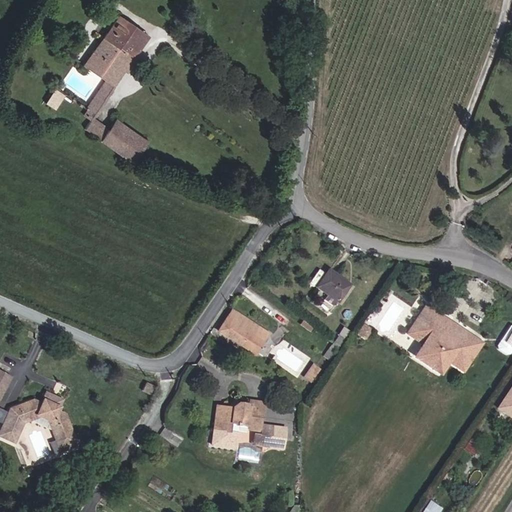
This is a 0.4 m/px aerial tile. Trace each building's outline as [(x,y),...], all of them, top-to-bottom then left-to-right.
[(111,85),(145,35),(116,15),(82,66),(104,81),(111,85)] [(90,117),(111,85),(104,81),(83,112),(90,117)] [(56,109),(66,94),(55,86),(44,102),(56,109)] [(98,139),(105,128),(90,117),(83,128),(98,139)] [(144,140),(112,118),(105,128),(138,149),(144,140)] [(138,149),(105,128),(98,139),(130,160),(138,149)] [(354,286),(331,268),(316,289),(342,305),(354,286)] [(261,342),(242,331),(246,325),(252,328),(254,325),(229,310),(224,318),(222,317),(213,331),(253,355),(261,342)] [(411,362),(438,378),(446,366),(461,375),(479,344),(476,342),(462,365),(452,359),(450,363),(444,359),(436,372),(417,361),(424,348),(419,346),(421,342),(410,335),(423,312),(420,310),(402,340),(419,349),(411,362)] [(417,361),(436,372),(444,359),(450,363),(452,359),(462,365),(476,342),(466,336),(463,340),(451,332),(448,335),(443,332),(444,329),(431,321),(434,317),(423,312),(410,335),(421,342),(419,346),(424,348),(417,361)] [(376,330),(365,323),(358,334),(370,341),(376,330)] [(242,331),(261,342),(267,332),(254,325),(252,328),(246,325),(242,331)] [(511,343),(511,328),(506,325),(477,369),(480,370),(478,372),(486,377),(487,375),(489,377),(511,343)] [(329,333),(334,336),(338,329),(333,326),(329,333)] [(325,338),(330,342),(334,336),(329,333),(325,338)] [(298,368),(304,372),(308,365),(301,362),(298,368)] [(312,363),(303,377),(311,381),(319,368),(312,363)] [(0,398),(10,379),(0,374),(0,398)] [(139,390),(147,394),(151,386),(142,382),(139,390)] [(511,382),(497,408),(511,416),(511,382)] [(71,432),(64,415),(57,412),(61,401),(56,399),(55,401),(50,399),(51,397),(45,394),(40,407),(28,402),(6,413),(0,426),(0,443),(10,448),(16,435),(12,433),(16,424),(18,422),(33,415),(32,417),(35,418),(51,425),(54,430),(51,430),(60,451),(64,449),(66,452),(70,450),(69,447),(76,444),(72,435),(66,438),(65,435),(71,432)] [(245,428),(256,430),(261,400),(247,398),(246,402),(236,400),(231,406),(226,404),(214,402),(209,428),(227,431),(229,421),(235,422),(243,423),(245,428)] [(20,426),(35,418),(32,417),(33,415),(18,422),(16,424),(12,433),(16,435),(20,426)] [(231,425),(234,426),(235,422),(229,421),(227,431),(230,431),(231,425)] [(259,444),(268,446),(271,426),(262,424),(261,432),(259,434),(254,438),(259,444)] [(477,447),(484,437),(476,432),(469,442),(477,447)] [(472,456),(477,447),(469,442),(464,451),(472,456)] [(436,511),(439,508),(428,501),(421,511),(436,511)]
